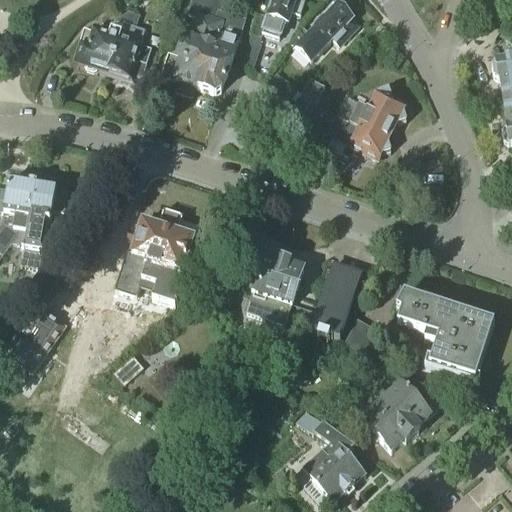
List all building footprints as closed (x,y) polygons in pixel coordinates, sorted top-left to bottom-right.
[(136,0),(126,0),(124,6),(134,10),(138,1),(136,0)] [(226,81),(227,81),(245,25),(220,17),(225,0),(196,0),(190,20),(198,23),(191,45),(190,45),(184,48),(179,64),(169,61),(162,82),(178,87),(175,96),(192,102),(195,92),(199,94),(198,94),(213,99),(213,98),(216,99),(221,97),(226,81)] [(258,19),(252,39),(250,46),(259,49),(262,38),(278,44),(283,29),(286,30),(289,19),(299,22),(306,0),(273,0),(267,21),(258,19)] [(301,32),(289,49),(296,56),(298,54),(310,66),(331,46),(337,52),(357,32),(351,26),(352,24),(337,9),(308,38),(301,32)] [(128,17),(116,27),(125,29),(130,17),(128,17)] [(127,30),(134,33),(138,20),(131,18),(127,30)] [(139,51),(144,36),(134,33),(127,30),(124,29),(123,35),(122,39),(120,45),(108,80),(131,87),(132,82),(142,85),(146,70),(151,55),(139,51)] [(511,51),(511,31),(503,46),(511,51)] [(108,80),(120,45),(122,39),(111,35),(109,43),(84,35),(79,53),(81,54),(80,56),(77,57),(75,64),(77,66),(76,69),(85,72),(87,76),(93,78),(96,76),(108,80)] [(511,65),(495,68),(492,71),(491,72),(491,74),(492,74),(494,82),(493,82),(493,84),(495,84),(498,86),(499,86),(503,109),(511,107),(511,65)] [(304,131),(324,92),(307,83),(287,121),(304,131)] [(280,99),(289,106),(297,96),(288,88),(280,99)] [(384,144),(389,147),(397,130),(398,131),(406,128),(407,127),(404,119),(403,119),(407,112),(392,104),(389,95),(380,98),(378,97),(369,115),(348,104),(343,113),(388,137),(384,144)] [(268,98),(259,113),(282,127),(291,111),(268,98)] [(511,107),(503,109),(507,133),(505,133),(503,137),(502,137),(502,139),(504,147),(503,147),(503,148),(505,148),(508,150),(508,151),(511,150),(511,107)] [(387,149),(389,147),(384,144),(388,137),(343,113),(337,123),(359,134),(350,152),(378,167),(382,160),(383,161),(390,158),(391,157),(388,149),(387,149)] [(8,197),(0,195),(0,218),(4,219),(2,232),(0,231),(0,259),(1,260),(2,261),(10,250),(12,248),(18,240),(19,237),(27,238),(37,189),(29,188),(29,189),(10,186),(8,197)] [(12,248),(10,250),(23,252),(20,273),(40,276),(44,257),(43,257),(48,229),(50,229),(51,227),(54,215),(64,217),(68,198),(57,196),(57,194),(39,191),(39,190),(37,189),(27,238),(19,237),(18,240),(12,248)] [(103,322),(128,330),(141,287),(142,286),(156,291),(152,304),(174,312),(187,268),(195,268),(201,247),(177,240),(182,222),(163,216),(158,233),(141,227),(131,258),(125,256),(124,258),(113,301),(110,300),(103,322)] [(279,268),(263,263),(247,318),(284,331),(290,312),(291,312),(303,276),(291,272),(291,270),(280,266),(279,268)] [(361,301),(365,287),(326,275),(321,289),(327,291),(313,339),(340,347),(355,299),(361,301)] [(475,387),(494,330),(404,301),(396,316),(401,319),(398,331),(427,340),(425,347),(436,351),(429,372),(475,387)] [(67,335),(42,317),(8,364),(33,382),(67,335)] [(355,354),(368,332),(357,326),(345,348),(355,354)] [(368,332),(355,354),(368,361),(380,339),(368,332)] [(144,375),(133,363),(118,376),(128,388),(144,375)] [(410,457),(424,444),(417,435),(438,416),(426,403),(429,400),(421,391),(410,385),(358,432),(374,450),(379,446),(390,459),(402,449),(410,457)] [(363,484),(366,482),(346,461),(355,454),(323,431),(305,419),(295,429),(312,441),(331,453),(302,478),(303,480),(296,485),(320,511),(326,511),(330,509),(332,511),(334,510),(333,509),(343,500),(344,501),(354,492),(353,491),(362,483),(363,484)]
